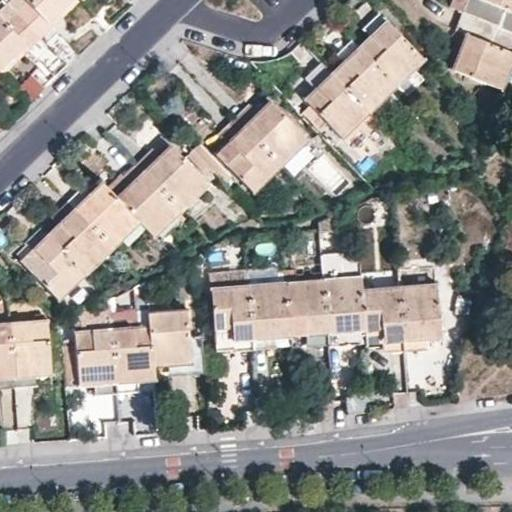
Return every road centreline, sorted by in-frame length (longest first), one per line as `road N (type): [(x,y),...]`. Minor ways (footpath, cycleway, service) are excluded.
road 1 (residential): [(0,477),(490,431)]
road 2 (residential): [(0,176),(184,0)]
